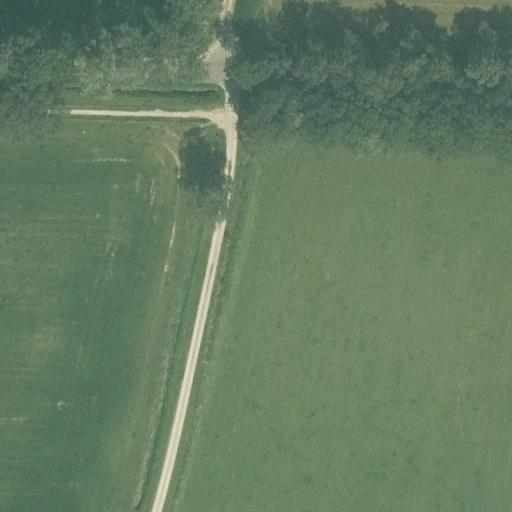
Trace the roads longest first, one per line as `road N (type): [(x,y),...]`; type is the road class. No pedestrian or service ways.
road 1 (tertiary): [(511,78),(0,67)]
road 2 (track): [(232,111),(222,226),(155,511)]
